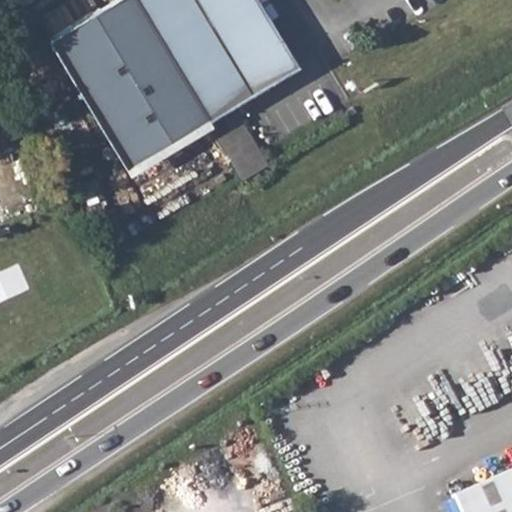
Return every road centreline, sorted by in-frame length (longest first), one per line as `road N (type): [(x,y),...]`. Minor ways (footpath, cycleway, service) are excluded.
road 1 (primary): [(9,511),(511,174)]
road 2 (primary): [(511,117),(0,437)]
